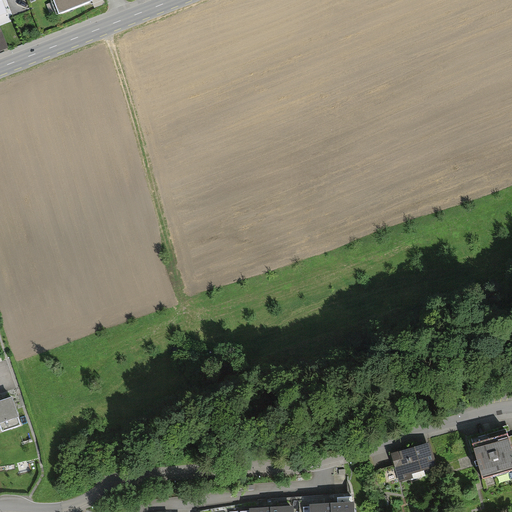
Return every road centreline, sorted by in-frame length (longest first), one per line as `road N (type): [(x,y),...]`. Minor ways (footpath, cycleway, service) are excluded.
road 1 (unclassified): [(0,505),(65,506),(143,475),(317,465),(416,429),(511,407)]
road 2 (primary): [(0,67),(174,0)]
